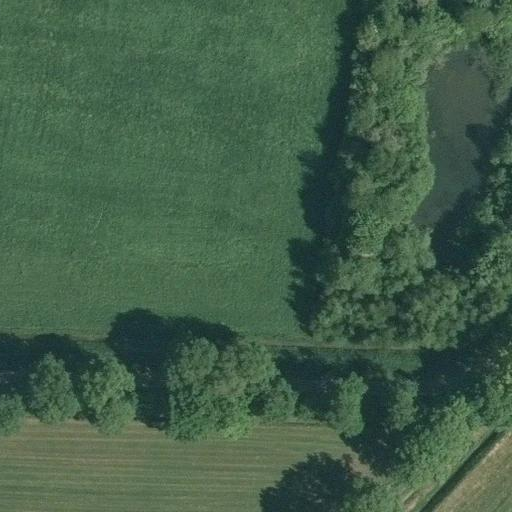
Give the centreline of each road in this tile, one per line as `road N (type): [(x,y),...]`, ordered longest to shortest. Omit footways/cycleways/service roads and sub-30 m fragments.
road 1 (unclassified): [(0,376),(448,385),(479,378),(511,357)]
road 2 (track): [(496,368),(479,412),(402,511)]
